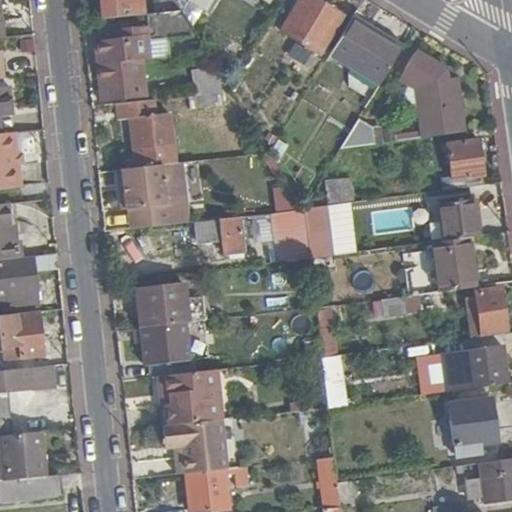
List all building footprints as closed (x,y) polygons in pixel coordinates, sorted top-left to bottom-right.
[(99,0),(102,18),(142,13),(140,0),(99,0)] [(187,0),(183,8),(195,29),(213,0),(187,0)] [(225,0),(217,12),(241,27),(251,11),(234,0),(225,0)] [(300,0),(282,29),(320,52),(343,15),(317,0),(300,0)] [(150,43),(201,38),(195,29),(183,8),(147,13),(148,25),(150,43)] [(401,48),(351,18),(330,52),(380,83),(401,48)] [(113,29),(115,39),(140,36),(143,61),(152,61),(150,43),(148,25),(113,29)] [(101,100),(146,95),(143,61),(140,36),(115,39),(95,41),(101,100)] [(423,139),(463,133),(456,79),(446,80),(444,69),(414,50),(397,77),(408,84),(416,83),(423,139)] [(194,94),(232,90),(221,70),(219,68),(192,71),(194,94)] [(0,117),(11,116),(8,87),(0,87),(0,117)] [(156,111),(154,98),(117,102),(118,115),(128,114),(134,169),(175,164),(169,110),(156,111)] [(348,126),(350,147),(382,144),(380,123),(348,126)] [(15,154),(13,132),(0,134),(0,189),(19,187),(17,166),(15,154)] [(468,189),(484,187),(478,141),(445,145),(450,180),(439,182),(441,193),(468,189)] [(340,149),(330,164),(363,160),(362,146),(340,149)] [(162,184),(182,182),(181,172),(117,179),(120,198),(124,197),(127,224),(152,221),(150,206),(165,205),(162,184)] [(185,202),(182,182),(162,184),(165,205),(185,202)] [(441,193),(435,193),(437,205),(469,201),(468,189),(441,193)] [(256,206),(273,204),(272,193),(255,195),(256,206)] [(469,201),(437,205),(435,205),(437,217),(440,244),(469,240),(474,240),(469,201)] [(350,203),(304,209),(309,259),(345,255),(341,223),(353,222),(350,203)] [(13,244),(8,204),(0,204),(0,264),(22,262),(20,243),(13,244)] [(309,259),(304,209),(270,213),(276,263),(309,259)] [(245,252),(241,216),(221,219),(221,221),(196,224),(199,242),(224,239),(226,254),(245,252)] [(438,293),(475,289),(469,240),(440,244),(431,245),(433,259),(438,293)] [(58,270),(56,255),(32,258),(32,261),(33,273),(58,270)] [(0,264),(0,278),(11,278),(14,297),(1,299),(3,311),(37,307),(33,273),(32,261),(22,262),(0,264)] [(291,266),(292,281),(307,279),(305,265),(291,266)] [(198,322),(204,322),(202,298),(185,300),(184,286),(136,291),(139,329),(141,329),(186,324),(187,323),(198,322)] [(475,317),(480,317),(483,334),(503,332),(498,291),(477,294),(478,303),(473,304),(475,317)] [(423,295),(381,300),(382,315),(440,308),(438,293),(423,295)] [(321,357),(338,355),(332,306),(315,308),(321,357)] [(0,317),(0,337),(1,348),(11,347),(18,346),(20,359),(42,356),(37,314),(0,317)] [(199,331),(198,322),(187,323),(186,324),(187,331),(199,331)] [(187,331),(186,324),(141,329),(144,364),(190,361),(187,331)] [(12,360),(20,359),(18,346),(11,347),(12,360)] [(445,394),(509,386),(505,349),(440,357),(445,394)] [(324,357),(325,382),(342,382),(341,357),(324,357)] [(306,362),(312,410),(324,409),(318,361),(306,362)] [(29,370),(31,390),(52,388),(49,365),(28,368),(29,370)] [(0,426),(21,424),(18,393),(31,392),(31,390),(29,370),(0,373),(0,426)] [(213,422),(219,421),(221,421),(216,370),(157,377),(160,407),(165,407),(167,427),(169,427),(192,424),(213,422)] [(346,374),(348,388),(363,386),(362,372),(346,374)] [(456,457),(479,454),(478,445),(496,443),(491,401),(450,406),(456,457)] [(335,457),(328,408),(324,409),(312,410),(310,411),(316,459),(335,457)] [(224,472),(219,421),(213,422),(192,424),(169,427),(171,449),(181,448),(184,476),(186,476),(224,472)] [(0,426),(0,435),(22,433),(21,424),(0,426)] [(22,433),(0,435),(0,466),(2,482),(18,480),(45,477),(40,431),(22,433)] [(324,509),(341,507),(338,482),(335,459),(318,461),(324,509)] [(511,501),(511,460),(479,465),(481,486),(467,488),(468,498),(483,497),(484,505),(511,501)] [(211,511),(228,510),(224,472),(186,476),(190,511),(211,511)] [(45,477),(18,480),(20,501),(62,496),(60,475),(45,477)] [(353,511),(350,481),(340,482),(338,482),(341,507),(342,509),(342,511),(353,511)]
